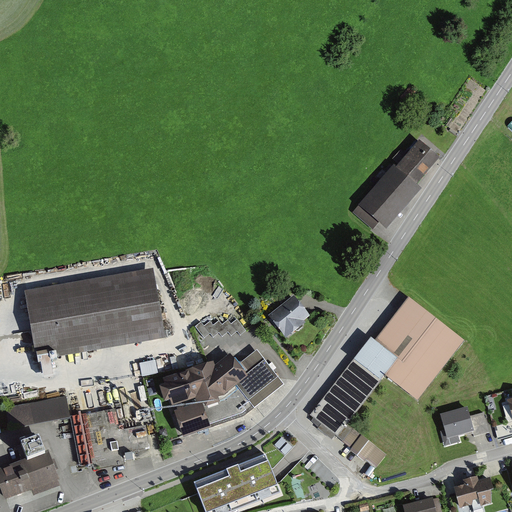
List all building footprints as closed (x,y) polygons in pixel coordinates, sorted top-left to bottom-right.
[(417,189),(440,162),(419,144),(396,171),(417,189)] [(417,189),(396,171),(393,168),(353,214),(373,231),(378,226),(387,233),(421,192),(417,189)] [(154,272),(25,294),(37,364),(166,341),(154,272)] [(313,316),(295,294),(268,316),(286,337),(313,316)] [(352,362),(310,417),(376,468),(387,454),(348,424),(383,379),(415,403),(461,342),(406,300),(374,341),(366,335),(348,359),(352,362)] [(229,321),(222,326),(228,334),(231,338),(237,333),(232,325),(229,321)] [(238,321),(232,325),(237,333),(240,337),(246,332),(238,321)] [(220,322),(214,327),(219,334),(222,338),(228,334),(222,326),(220,322)] [(211,323),(204,327),(211,335),(213,339),(219,334),(214,327),(211,323)] [(196,328),(205,340),(211,335),(204,327),(202,324),(196,328)] [(221,364),(169,379),(177,405),(203,399),(205,404),(211,402),(213,407),(229,400),(244,386),(259,408),(288,385),(263,349),(247,363),(238,354),(221,364)] [(157,358),(141,362),(144,376),(160,372),(157,358)] [(69,395),(10,408),(15,430),(74,417),(69,395)] [(511,397),(503,400),(510,425),(511,424),(511,397)] [(205,404),(183,411),(191,437),(219,427),(213,407),(211,402),(205,404)] [(468,407),(441,414),(445,430),(441,431),(446,446),(460,441),(458,435),(473,430),(475,436),(489,431),(484,413),(471,417),(468,407)] [(115,415),(87,422),(97,461),(152,449),(148,427),(119,434),(115,415)] [(75,426),(56,431),(58,439),(77,434),(75,426)] [(28,444),(34,463),(54,456),(47,438),(28,444)] [(266,452),(194,480),(206,511),(225,511),(281,491),(266,452)] [(34,463),(0,475),(0,480),(8,501),(36,491),(38,495),(67,484),(56,454),(54,456),(34,463)] [(461,484),(450,486),(456,509),(491,501),(486,479),(473,482),(471,476),(460,479),(461,484)] [(432,511),(430,499),(399,506),(400,511),(432,511)]
